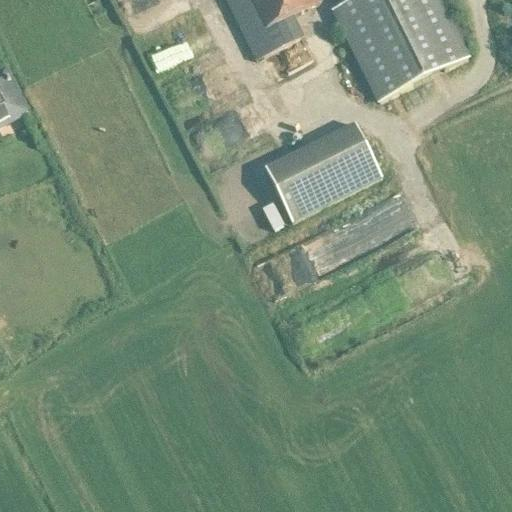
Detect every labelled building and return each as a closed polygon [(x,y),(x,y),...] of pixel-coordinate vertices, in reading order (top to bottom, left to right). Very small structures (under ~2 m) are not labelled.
[(226,0),(257,62),(332,25),(319,0),(226,0)] [(336,0),(340,7),(333,10),(380,105),(468,62),(437,0),(336,0)] [(0,130),(27,116),(5,73),(0,75),(0,130)] [(382,181),(356,127),(283,163),(265,173),(292,226),(382,181)] [(329,341),(399,311),(383,273),(311,303),(319,321),(320,320),(329,341)]
